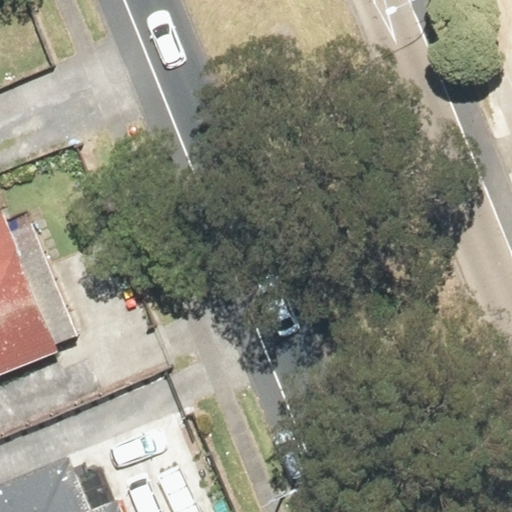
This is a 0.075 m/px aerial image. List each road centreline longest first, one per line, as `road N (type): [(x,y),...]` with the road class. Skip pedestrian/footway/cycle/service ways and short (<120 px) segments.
road 1 (primary): [(357,511),(146,0)]
road 2 (primary): [(400,0),(511,293)]
